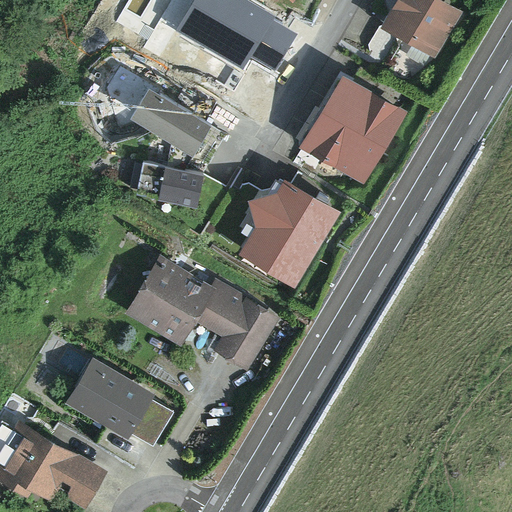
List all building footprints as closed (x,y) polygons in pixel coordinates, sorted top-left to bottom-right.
[(297,33),(241,0),(201,0),(184,29),(244,65),(250,54),(276,70),(297,33)] [(464,11),(447,0),(409,0),(395,21),(436,50),(464,11)] [(343,77),(306,138),(362,172),(400,112),(343,77)] [(149,88),(135,114),(194,146),(208,121),(149,88)] [(144,158),(137,193),(197,204),(204,169),(144,158)] [(256,222),(239,249),(297,284),(342,207),(284,173),(277,185),(249,192),(256,222)] [(294,318),(179,249),(142,311),(208,350),(221,328),(237,338),(231,349),(264,369),(294,318)] [(175,393),(107,353),(82,395),(150,435),(175,393)] [(127,469),(38,414),(4,469),(55,500),(63,487),(78,496),(85,485),(108,499),(127,469)]
